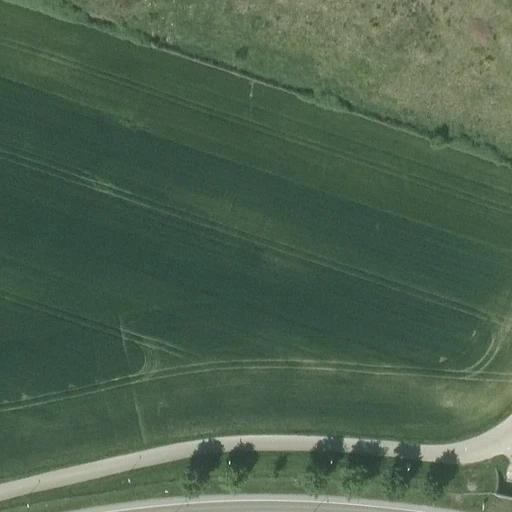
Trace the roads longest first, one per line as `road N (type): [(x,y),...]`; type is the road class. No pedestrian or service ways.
road 1 (unclassified): [(0,492),(211,446),(453,452),(511,435)]
road 2 (primary): [(399,511),(276,503),(132,511)]
